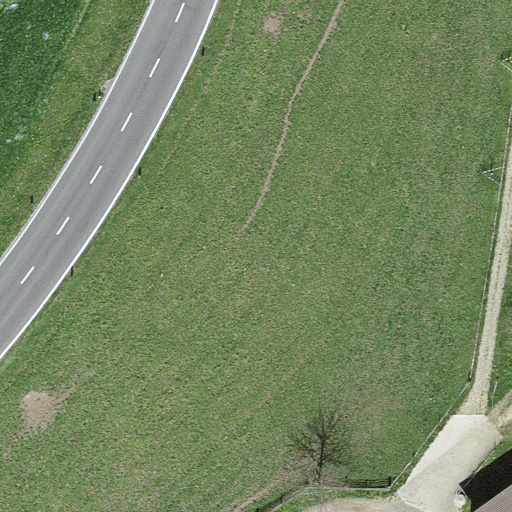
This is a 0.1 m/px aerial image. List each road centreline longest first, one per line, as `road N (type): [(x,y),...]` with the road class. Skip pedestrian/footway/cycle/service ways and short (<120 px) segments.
road 1 (secondary): [(0,316),(102,170),(189,0)]
road 2 (track): [(442,503),(479,442),(511,193)]
